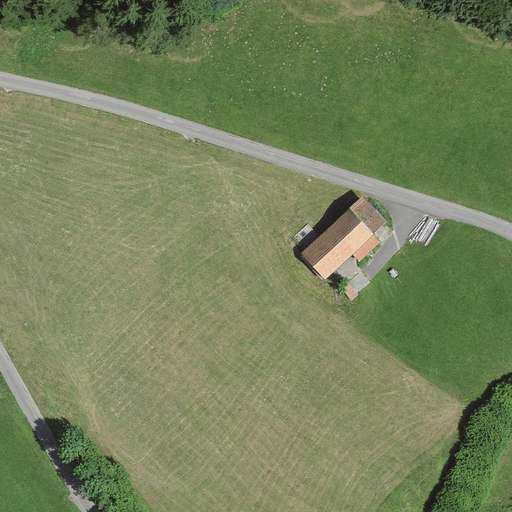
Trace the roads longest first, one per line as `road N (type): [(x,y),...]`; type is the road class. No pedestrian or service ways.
road 1 (unclassified): [(511,232),(132,110),(0,78)]
road 2 (unclassified): [(0,351),(91,511)]
